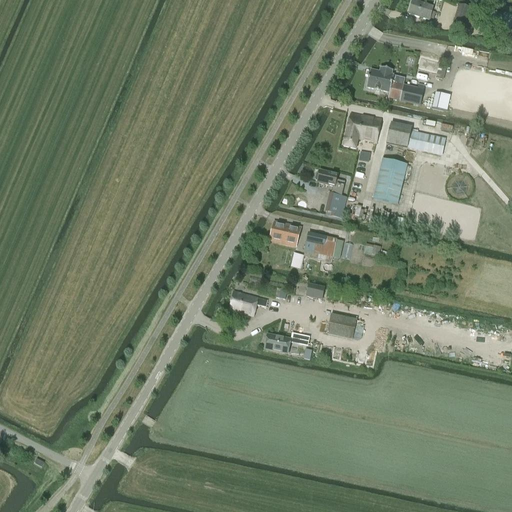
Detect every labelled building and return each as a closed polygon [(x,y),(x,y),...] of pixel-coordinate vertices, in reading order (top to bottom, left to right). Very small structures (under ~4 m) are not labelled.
[(433,8),(413,1),(409,16),(429,21),(430,19),(433,20),(435,14),(432,13),(433,8)] [(459,6),(453,25),(467,29),(468,25),(474,26),(478,12),(459,6)] [(500,29),(504,15),(488,11),(484,25),(500,29)] [(511,16),(504,15),(500,30),(511,32),(511,16)] [(418,60),(417,68),(424,70),(426,62),(418,60)] [(426,65),(424,75),(433,77),(435,67),(426,65)] [(439,68),(436,79),(443,80),(446,69),(439,68)] [(397,85),(399,78),(394,77),(391,76),(392,72),(381,69),(380,73),(370,71),(366,89),(375,91),(375,92),(380,93),(380,92),(389,94),(388,99),(420,107),(423,91),(397,85)] [(350,115),(343,148),(356,150),(358,141),(377,144),(382,120),(363,117),(350,115)] [(391,128),(387,145),(440,157),(444,140),(391,128)] [(360,153),(360,162),(370,162),(371,153),(360,153)] [(404,164),(384,160),(376,198),(396,202),(404,164)] [(316,175),(315,180),(316,182),(318,182),(317,184),(333,187),(331,195),(329,194),(325,212),(335,214),(334,218),(341,220),(342,216),(346,199),(341,198),(344,183),(336,181),(337,176),(320,172),(320,174),(318,173),(316,175)] [(271,237),(297,243),(301,230),(274,224),(271,237)] [(309,237),(305,252),(334,259),(337,243),(338,242),(338,241),(309,234),(309,237)] [(337,243),(334,259),(340,260),(344,243),(338,242),(337,243)] [(303,257),(294,255),(291,268),(300,270),(303,257)] [(322,300),(325,289),(309,285),(307,297),(322,300)] [(268,302),(233,293),(229,311),(253,318),(256,307),(266,309),(268,302)] [(331,316),(327,335),(353,340),(357,321),(331,316)] [(308,348),(310,338),(292,335),(291,341),(290,344),(308,348)] [(267,336),(265,350),(288,355),(290,344),(291,341),(267,336)]
